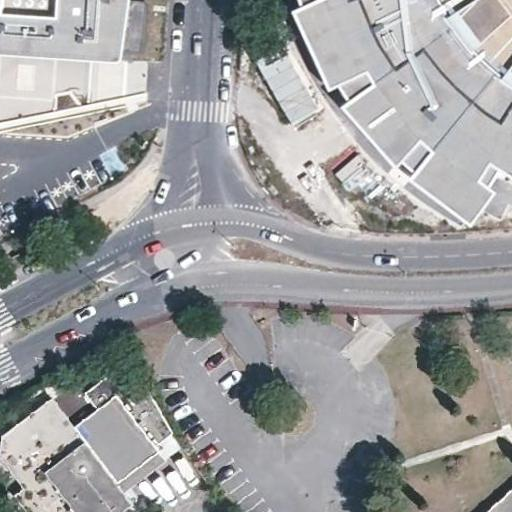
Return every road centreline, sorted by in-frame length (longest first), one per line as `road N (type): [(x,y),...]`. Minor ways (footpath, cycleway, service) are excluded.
road 1 (secondary): [(199,286),(413,296),(511,290)]
road 2 (secondary): [(511,255),(374,255),(202,232)]
road 3 (residential): [(202,232),(202,0)]
road 4 (secondary): [(202,232),(157,242),(0,310)]
road 5 (secondary): [(0,371),(138,303),(199,286)]
